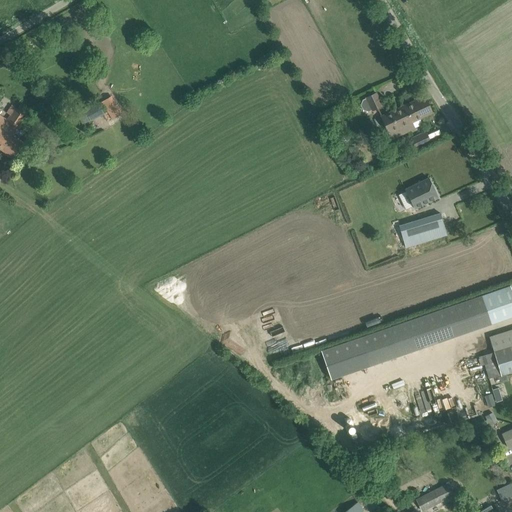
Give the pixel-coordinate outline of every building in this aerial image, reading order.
[(366,97),(366,98),(363,99),(361,103),(364,108),(368,110),(371,108),(372,110),(382,106),(376,93),(366,97)] [(101,101),(112,119),(121,114),(110,96),(101,101)] [(401,107),(409,123),(405,125),(408,132),(415,128),(412,122),(433,113),(425,96),(416,100),(401,107)] [(69,114),(75,127),(103,113),(97,100),(69,114)] [(405,125),(409,123),(401,107),(381,117),(392,139),(408,132),(405,125)] [(13,137),(27,116),(16,108),(7,120),(0,115),(0,148),(13,158),(19,150),(23,144),(13,137)] [(333,115),(327,112),(324,118),(330,120),(333,115)] [(410,137),(415,148),(432,141),(427,130),(410,137)] [(362,164),(352,169),(356,176),(365,171),(362,164)] [(433,186),(429,178),(405,189),(414,208),(438,196),(434,189),(432,190),(431,187),(433,186)] [(410,224),(399,227),(405,247),(447,235),(441,213),(409,222),(410,224)] [(511,303),(508,289),(319,343),(328,373),(511,319),(511,303)] [(511,329),(489,337),(494,351),(482,354),(489,378),(511,370),(511,329)] [(511,429),(502,433),(508,447),(511,445),(511,429)] [(511,482),(496,487),(500,499),(511,495),(511,482)] [(449,483),(417,500),(423,511),(455,495),(449,483)] [(369,511),(361,511),(363,509),(358,502),(344,511),(373,511),(372,510),(369,511)]
